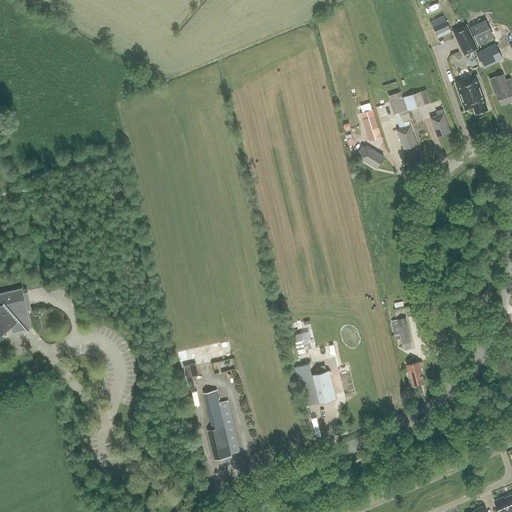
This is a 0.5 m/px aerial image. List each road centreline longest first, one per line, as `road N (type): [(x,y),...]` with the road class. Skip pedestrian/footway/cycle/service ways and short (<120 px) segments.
road 1 (tertiary): [(223,511),(339,448),(415,418),(457,384)]
road 2 (residential): [(354,510),(499,448)]
road 3 (tertiary): [(457,384),(492,335),(511,267)]
